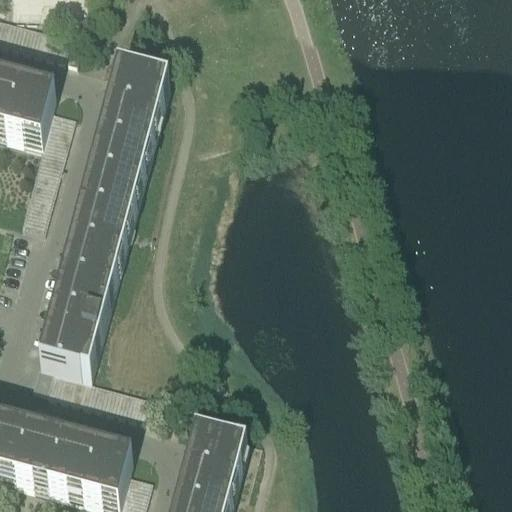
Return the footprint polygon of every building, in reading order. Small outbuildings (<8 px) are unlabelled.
[(0,54),(10,57),(16,35),(5,32),(0,51),(0,54)] [(21,60),(27,38),(16,35),(10,57),(21,60)] [(32,63),(39,41),(27,38),(21,60),(32,63)] [(43,66),(50,44),(39,41),(32,63),(43,66)] [(54,69),(61,47),(50,44),(43,66),(54,69)] [(65,72),(72,50),(61,47),(54,69),(65,72)] [(77,75),(83,53),(72,50),(65,72),(77,75)] [(52,382),(63,385),(75,388),(87,391),(91,393),(169,100),(118,86),(118,88),(125,90),(48,380),(41,378),(41,379),(41,380),(52,383),(52,382)] [(51,117),(0,103),(0,148),(42,160),(42,157),(45,145),(48,134),(51,122),(54,111),(53,111),(51,117)] [(72,140),(75,128),(51,122),(48,134),(72,140)] [(68,151),(72,140),(48,134),(45,145),(68,151)] [(65,163),(68,151),(45,145),(42,157),(65,163)] [(62,174),(65,163),(42,157),(42,160),(39,168),(62,174)] [(59,186),(62,174),(39,168),(36,180),(59,186)] [(56,197),(59,186),(36,180),(33,191),(56,197)] [(53,209),(56,197),(33,191),(30,203),(53,209)] [(50,220),(53,209),(30,203),(27,214),(50,220)] [(47,232),(50,220),(27,214),(24,226),(47,232)] [(44,243),(47,232),(24,226),(21,237),(44,243)] [(41,379),(38,378),(32,402),(45,405),(52,383),(41,380),(41,379)] [(57,409),(63,385),(52,382),(52,383),(45,405),(57,409)] [(69,412),(75,388),(63,385),(57,409),(69,412)] [(80,415),(87,391),(75,388),(69,412),(80,415)] [(98,395),(91,393),(87,391),(80,415),(92,418),(98,395)] [(103,421),(110,398),(98,395),(92,418),(103,421)] [(115,424),(121,401),(110,398),(103,421),(115,424)] [(126,427),(133,404),(121,401),(115,424),(126,427)] [(138,430),(144,407),(133,404),(126,427),(138,430)] [(150,434),(156,410),(144,407),(138,430),(150,434)] [(161,437),(168,414),(156,410),(150,434),(161,437)] [(0,492),(74,511),(120,511),(121,510),(124,499),(127,487),(128,487),(131,476),(130,475),(128,482),(0,447),(0,492)] [(233,511),(247,464),(196,451),(196,452),(203,454),(187,511),(233,511)] [(151,493),(128,487),(127,487),(124,499),(148,505),(151,493)] [(129,511),(146,511),(148,505),(124,499),(121,510),(129,511)]
